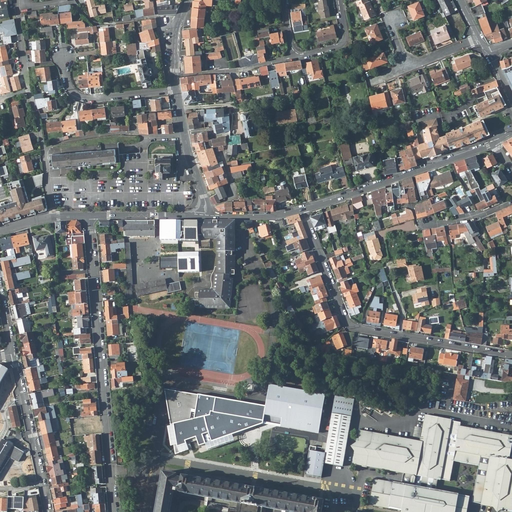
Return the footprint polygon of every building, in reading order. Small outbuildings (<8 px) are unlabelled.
[(1,2),(0,2),(0,17),(9,16),(7,6),(6,5),(12,3),(11,0),(10,0),(8,1),(1,2)] [(86,0),(91,17),(98,15),(98,14),(96,5),(95,2),(94,0),(86,0)] [(142,0),(145,2),(145,8),(154,7),(153,1),(153,0),(142,0)] [(167,1),(164,1),(157,3),(159,15),(176,14),(180,5),(171,5),(170,0),(167,1)] [(194,0),(195,1),(193,1),(193,8),(192,17),(204,18),(206,5),(212,6),(213,1),(213,0),(212,0),(194,0)] [(330,16),(328,6),(328,3),(327,0),(317,0),(319,5),(320,6),(318,8),(319,13),(321,15),(321,18),(330,16)] [(358,6),(359,5),(365,20),(375,15),(369,1),(368,1),(367,0),(360,0),(356,2),(358,6)] [(438,0),(446,16),(455,12),(455,11),(449,0),(438,0)] [(449,0),(455,11),(457,9),(452,0),(449,0)] [(409,6),(411,12),(410,12),(414,20),(425,15),(419,1),(409,6)] [(124,7),(125,11),(134,9),(132,3),(124,5),(124,7)] [(96,5),(98,14),(106,12),(105,4),(99,5),(96,5)] [(78,27),(85,27),(85,23),(82,20),(72,22),(71,12),(69,12),(68,11),(69,11),(68,5),(59,6),(57,7),(58,14),(59,24),(67,23),(67,28),(78,27)] [(155,15),(154,7),(145,8),(141,9),(143,16),(144,16),(155,15)] [(292,13),(291,13),(293,26),(302,25),(301,16),(306,15),(305,9),(292,9),(292,13)] [(50,25),(59,24),(58,14),(53,15),(53,13),(40,14),(41,23),(44,24),(47,23),(47,22),(50,22),(50,25)] [(489,22),(486,15),(483,16),(484,17),(479,19),(483,30),(487,28),(485,25),(489,23),(489,22)] [(192,17),(191,25),(192,28),(196,27),(201,27),(204,27),(204,18),(192,17)] [(0,29),(3,29),(3,28),(15,26),(13,18),(2,20),(2,23),(2,25),(0,25),(0,29)] [(494,38),(495,42),(507,38),(504,28),(499,29),(496,20),(489,22),(489,23),(492,32),(494,38)] [(157,27),(156,22),(143,25),(141,26),(142,32),(152,28),(157,27)] [(370,33),(374,42),(383,39),(377,23),(365,28),(368,34),(370,33)] [(487,28),(483,30),(485,35),(486,34),(492,32),(489,23),(485,25),(487,28)] [(330,29),(317,32),(319,42),(333,38),(333,36),(336,35),(333,25),(330,26),(330,29)] [(440,27),(441,31),(431,35),(435,44),(450,38),(445,25),(440,27)] [(99,32),(101,42),(109,41),(110,41),(108,27),(104,28),(104,31),(99,32)] [(186,38),(202,36),(201,28),(201,27),(196,27),(196,28),(182,30),(183,39),(186,38)] [(152,28),(142,32),(140,33),(141,38),(143,37),(145,42),(148,42),(156,39),(152,28)] [(270,36),(270,33),(269,28),(258,30),(259,38),(270,36)] [(410,46),(424,40),(421,31),(406,37),(410,46)] [(280,42),(280,43),(284,43),(282,32),(278,32),(270,33),(270,36),(271,44),(276,43),(280,42)] [(75,34),(76,44),(89,43),(88,34),(87,33),(75,34)] [(3,36),(4,44),(12,43),(11,35),(3,36)] [(200,54),(202,54),(202,51),(197,51),(196,45),(200,44),(200,43),(204,42),(203,36),(202,36),(186,38),(187,55),(200,54)] [(156,39),(148,42),(149,48),(151,47),(160,44),(159,38),(156,39)] [(37,50),(45,49),(46,49),(45,40),(36,41),(37,50)] [(266,52),(264,40),(260,41),(256,42),(258,53),(258,54),(260,62),(265,61),(263,52),(266,52)] [(112,41),(110,41),(109,41),(101,42),(101,49),(103,49),(103,54),(116,53),(116,47),(113,47),(112,41)] [(128,44),(126,44),(126,48),(127,55),(136,54),(137,59),(143,87),(152,86),(150,75),(152,75),(152,74),(151,68),(150,68),(148,68),(145,58),(144,49),(137,50),(136,43),(128,44)] [(0,61),(8,60),(6,49),(9,48),(8,44),(0,45),(0,61)] [(151,47),(152,53),(161,50),(160,44),(151,47)] [(35,50),(36,63),(46,62),(45,49),(37,50),(35,50)] [(217,52),(206,53),(206,60),(218,58),(222,57),(220,51),(217,52)] [(370,69),(387,62),(384,52),(383,53),(375,56),(366,59),(366,58),(360,60),(363,71),(370,68),(370,69)] [(200,54),(187,55),(187,56),(185,56),(186,73),(201,71),(200,54)] [(245,57),(238,59),(241,68),(260,62),(258,54),(253,55),(253,54),(246,56),(246,57),(245,57)] [(469,54),(454,60),(456,63),(452,65),(455,71),(473,64),(469,54)] [(500,61),(502,68),(510,66),(510,65),(511,64),(511,63),(511,62),(510,58),(500,61)] [(12,59),(8,60),(0,61),(0,70),(2,77),(13,74),(11,64),(13,63),(12,59)] [(285,62),(286,71),(302,68),(301,65),(300,60),(285,62)] [(318,60),(305,63),(305,64),(301,65),(302,68),(304,74),(312,72),(313,79),(324,76),(322,70),(320,71),(318,60)] [(279,76),(287,75),(286,71),(285,62),(275,64),(276,70),(277,76),(279,75),(279,76)] [(510,66),(502,68),(504,73),(510,71),(511,74),(511,64),(510,65),(510,66)] [(268,71),(267,65),(259,67),(261,75),(269,73),(268,71)] [(42,82),(47,81),(51,80),(49,67),(36,69),(37,75),(41,74),(42,82)] [(434,70),(429,72),(434,84),(440,81),(440,83),(450,79),(445,67),(435,71),(434,70)] [(268,71),(269,73),(272,88),(280,86),(279,83),(278,77),(277,76),(276,70),(268,71)] [(88,72),(89,76),(90,87),(100,85),(103,85),(102,71),(94,72),(93,71),(88,72)] [(78,75),(79,88),(90,87),(89,76),(88,72),(85,72),(85,75),(78,75)] [(203,75),(180,77),(181,84),(188,83),(188,84),(191,83),(191,82),(198,81),(205,80),(205,84),(207,84),(210,83),(212,83),(211,74),(203,75)] [(215,74),(211,74),(212,83),(210,83),(210,88),(200,89),(199,85),(205,84),(205,80),(198,81),(191,82),(191,83),(188,84),(188,83),(181,84),(182,91),(194,89),(199,89),(200,92),(200,93),(217,93),(216,88),(216,84),(215,80),(215,74)] [(227,80),(215,80),(216,84),(216,88),(217,93),(220,93),(222,92),(229,92),(231,92),(235,92),(235,90),(233,80),(231,76),(226,76),(226,74),(225,74),(227,78),(227,80)] [(422,74),(407,80),(412,93),(423,89),(424,92),(429,91),(422,74)] [(255,76),(239,79),(241,89),(261,85),(259,76),(256,77),(255,76)] [(57,79),(51,80),(47,81),(48,85),(44,85),(45,91),(49,90),(49,93),(55,93),(55,89),(58,89),(57,79)] [(241,89),(239,79),(233,80),(235,90),(240,89),(241,89)] [(12,82),(14,91),(21,89),(19,80),(12,82)] [(498,86),(496,80),(471,90),(473,95),(485,91),(497,87),(498,86)] [(469,91),(468,86),(464,88),(460,89),(459,90),(452,92),(454,98),(469,91)] [(504,106),(502,102),(504,101),(497,87),(485,91),(488,99),(474,105),(476,110),(478,109),(481,116),(504,106)] [(402,88),(391,91),(394,104),(405,101),(402,88)] [(195,93),(194,89),(182,91),(184,100),(188,99),(189,102),(197,101),(195,93)] [(237,105),(243,104),(240,89),(235,90),(235,92),(236,93),(237,105)] [(223,101),(230,100),(229,92),(222,92),(222,97),(223,101)] [(384,92),(369,96),(373,110),(388,106),(387,105),(391,104),(388,92),(385,93),(384,92)] [(50,100),(49,97),(43,98),(35,99),(35,103),(38,109),(44,107),(48,106),(49,110),(57,109),(56,99),(50,100)] [(150,99),(152,110),(161,109),(159,98),(150,99)] [(145,100),(137,101),(137,99),(132,100),(133,107),(146,106),(145,100)] [(12,120),(15,129),(24,126),(21,117),(23,116),(25,116),(23,108),(19,109),(18,105),(21,104),(20,101),(11,103),(15,119),(12,120)] [(373,113),(392,108),(391,104),(387,105),(388,106),(373,110),(373,113)] [(112,107),(113,116),(125,115),(129,115),(128,105),(124,106),(112,107)] [(105,108),(92,109),(93,119),(95,130),(95,134),(99,134),(98,123),(96,123),(95,118),(97,118),(98,120),(106,119),(105,108)] [(224,108),(216,109),(216,117),(218,117),(222,116),(224,116),(224,114),(227,114),(227,113),(226,113),(224,113),(224,111),(226,111),(225,108),(224,108)] [(81,121),(93,119),(92,109),(79,111),(81,121)] [(207,109),(207,117),(212,117),(216,117),(216,109),(207,109)] [(277,122),(278,121),(278,124),(297,120),(295,109),(276,112),(277,117),(276,117),(275,118),(275,119),(275,120),(275,121),(276,121),(277,121),(277,122)] [(192,112),(191,110),(186,111),(188,124),(199,122),(197,115),(199,115),(199,112),(197,112),(192,112)] [(243,120),(246,137),(255,135),(251,118),(250,115),(249,115),(248,112),(242,113),(243,116),(244,120),(243,120)] [(156,119),(155,113),(150,113),(150,114),(147,114),(148,122),(149,126),(157,125),(156,119)] [(138,123),(139,123),(148,122),(147,114),(144,114),(139,114),(137,115),(138,123)] [(503,129),(508,126),(508,125),(502,115),(495,118),(503,129)] [(488,121),(496,133),(503,129),(495,118),(495,117),(488,121)] [(75,119),(61,121),(62,130),(63,132),(76,130),(75,119)] [(436,119),(421,122),(426,142),(419,145),(419,146),(416,147),(411,148),(415,160),(429,154),(430,156),(444,151),(443,149),(450,146),(448,142),(447,135),(439,137),(436,126),(438,125),(436,119)] [(464,127),(446,133),(447,135),(448,142),(450,146),(456,144),(456,147),(471,142),(470,140),(475,138),(476,139),(489,134),(483,120),(481,121),(480,120),(464,127)] [(47,132),(62,130),(61,121),(57,122),(50,122),(46,123),(47,132)] [(188,124),(189,130),(202,128),(201,124),(204,123),(204,122),(204,121),(203,121),(199,122),(188,124)] [(149,129),(155,129),(156,131),(158,130),(157,128),(157,125),(149,126),(148,122),(139,123),(139,128),(148,128),(149,129)] [(217,133),(225,131),(223,122),(219,123),(215,124),(217,133)] [(160,128),(157,128),(158,130),(158,134),(174,133),(173,123),(165,124),(164,125),(159,125),(160,128)] [(192,143),(198,142),(199,142),(205,141),(208,140),(207,132),(206,131),(191,134),(190,134),(192,143)] [(19,137),(23,152),(33,149),(29,134),(19,137)] [(240,135),(231,136),(229,136),(229,145),(241,143),(240,135)] [(225,137),(212,139),(213,147),(218,146),(223,145),(226,144),(226,137),(225,137)] [(511,144),(507,140),(503,142),(503,144),(511,155),(511,144)] [(195,145),(197,151),(206,149),(205,141),(199,142),(198,142),(192,143),(193,146),(195,145)] [(348,142),(340,144),(341,149),(343,159),(345,165),(353,163),(353,164),(354,164),(352,157),(348,142)] [(52,154),(53,168),(83,166),(120,162),(119,160),(118,143),(83,146),(84,152),(52,154)] [(241,143),(229,145),(228,154),(237,154),(237,150),(249,149),(248,143),(241,143)] [(407,146),(406,144),(404,145),(406,150),(409,157),(408,157),(411,167),(417,165),(415,160),(411,148),(410,145),(407,146)] [(197,151),(199,157),(214,153),(213,147),(206,149),(197,151)] [(401,169),(405,168),(405,169),(411,167),(408,157),(409,157),(406,150),(399,152),(402,157),(397,158),(398,163),(400,171),(401,171),(401,169)] [(199,157),(201,162),(215,157),(214,153),(199,157)] [(372,153),(353,156),(357,170),(374,166),(372,153)] [(29,154),(21,157),(22,163),(18,164),(21,173),(34,169),(31,159),(30,160),(29,154)] [(497,162),(492,154),(483,159),(487,167),(497,162)] [(477,159),(475,155),(470,157),(465,159),(469,169),(470,169),(479,166),(477,159)] [(218,163),(215,157),(201,162),(202,166),(207,165),(211,165),(211,166),(218,163)] [(156,158),(155,165),(156,166),(156,172),(155,172),(155,179),(156,180),(159,180),(160,179),(162,179),(167,179),(167,171),(171,172),(171,165),(171,158),(156,158)] [(470,169),(469,169),(465,159),(454,163),(458,173),(464,170),(471,190),(479,187),(479,186),(478,186),(472,173),(470,169)] [(13,179),(8,160),(6,161),(5,161),(6,165),(8,174),(10,179),(13,179)] [(202,166),(204,172),(223,165),(222,161),(218,163),(211,166),(211,165),(207,165),(202,166)] [(396,162),(384,164),(385,168),(386,174),(397,172),(396,162)] [(243,170),(252,168),(251,163),(238,165),(230,167),(232,172),(241,171),(243,170)] [(8,174),(6,165),(0,167),(0,174),(0,175),(1,176),(8,174)] [(207,179),(218,175),(224,173),(223,169),(224,168),(224,167),(223,165),(204,172),(207,179)] [(335,179),(346,176),(343,166),(342,166),(332,169),(331,165),(319,169),(320,172),(315,173),(318,183),(335,178),(335,179)] [(507,180),(500,169),(492,174),(499,185),(507,180)] [(434,188),(454,181),(450,170),(442,173),(430,178),(431,179),(427,189),(427,190),(434,187),(434,188)] [(481,176),(478,170),(472,173),(478,186),(479,186),(484,184),(491,180),(487,173),(481,176)] [(428,172),(415,176),(419,191),(421,199),(429,197),(426,190),(427,190),(427,189),(431,179),(430,178),(428,172)] [(221,180),(226,178),(224,173),(218,175),(207,179),(209,185),(221,181),(221,180)] [(304,187),(308,186),(306,174),(293,177),(296,188),(304,186),(304,187)] [(262,180),(261,176),(247,178),(248,184),(262,182),(262,180)] [(414,186),(412,177),(403,180),(403,184),(399,185),(400,187),(400,189),(407,188),(414,186)] [(225,183),(228,182),(226,178),(221,180),(221,181),(209,185),(211,189),(214,188),(225,183)] [(28,198),(22,179),(8,183),(13,199),(0,203),(0,211),(1,213),(5,212),(7,211),(8,215),(9,215),(9,217),(2,219),(4,223),(11,221),(10,218),(14,217),(15,220),(20,218),(22,217),(21,215),(28,213),(29,215),(37,213),(36,210),(39,209),(40,212),(47,209),(47,207),(45,202),(44,203),(42,196),(42,195),(32,198),(33,201),(29,202),(28,198)] [(275,191),(276,199),(276,203),(285,200),(291,198),(288,187),(287,187),(285,182),(284,181),(281,182),(280,184),(282,189),(275,191)] [(226,188),(227,187),(225,183),(214,188),(217,194),(210,197),(211,199),(213,204),(224,200),(225,200),(225,199),(225,197),(227,196),(225,191),(224,189),(226,188)] [(388,206),(394,205),(394,203),(392,188),(392,186),(386,188),(388,204),(388,206)] [(409,202),(416,201),(414,186),(407,188),(409,202)] [(386,188),(385,187),(371,191),(374,204),(381,207),(382,204),(388,204),(386,188)] [(401,203),(400,189),(400,187),(392,188),(394,203),(401,203)] [(478,210),(488,205),(481,190),(479,187),(471,190),(466,192),(469,198),(473,195),(472,192),(473,192),(476,191),(481,202),(475,205),(478,210)] [(486,188),(481,190),(488,205),(497,200),(495,195),(491,197),(491,195),(488,196),(486,192),(488,191),(486,187),(486,188)] [(400,189),(401,203),(409,202),(407,188),(400,189)] [(452,194),(448,197),(455,207),(459,214),(464,213),(452,194)] [(361,201),(363,200),(361,195),(352,198),(353,204),(361,201)] [(267,196),(267,198),(266,198),(266,209),(271,208),(271,210),(276,210),(276,208),(276,203),(276,199),(272,200),(272,196),(267,196)] [(430,198),(430,199),(435,212),(447,207),(443,200),(434,204),(432,197),(430,198)] [(260,211),(265,211),(265,200),(262,200),(262,199),(253,198),(253,204),(252,205),(252,208),(254,208),(257,208),(257,205),(260,205),(260,211)] [(243,199),(240,199),(240,202),(232,202),(233,211),(247,211),(246,206),(245,200),(244,199),(243,199)] [(430,199),(423,202),(427,215),(435,212),(430,199)] [(361,201),(353,204),(353,205),(353,210),(363,206),(361,201)] [(220,211),(225,211),(225,202),(216,206),(216,207),(220,211)] [(417,218),(427,215),(423,202),(415,205),(415,206),(417,218)] [(377,218),(382,217),(382,214),(381,208),(381,207),(374,204),(377,218)] [(340,207),(330,210),(333,220),(343,218),(344,220),(351,218),(350,215),(354,214),(353,210),(353,205),(348,206),(348,205),(343,206),(342,208),(340,208),(340,207)] [(511,205),(496,212),(499,221),(501,229),(505,227),(507,227),(503,217),(511,212),(511,205)] [(394,225),(414,218),(412,212),(411,210),(407,208),(405,208),(406,214),(400,215),(401,216),(397,217),(392,219),(394,225)] [(330,210),(325,212),(329,226),(327,227),(329,233),(336,231),(336,229),(335,225),(334,225),(330,210)] [(0,223),(4,223),(2,219),(9,217),(9,215),(8,215),(7,211),(5,212),(1,213),(0,211),(0,223)] [(324,224),(326,224),(323,213),(310,216),(314,227),(318,226),(319,229),(325,227),(324,224)] [(287,243),(288,246),(305,239),(308,238),(298,214),(283,219),(285,226),(290,225),(292,231),(297,229),(299,236),(286,241),(287,243)] [(67,234),(81,233),(81,231),(81,224),(77,221),(66,222),(66,223),(67,233),(67,234)] [(100,221),(100,227),(113,227),(113,224),(119,224),(119,230),(117,230),(117,232),(123,232),(123,221),(100,221)] [(123,232),(124,237),(155,237),(154,221),(123,221),(123,232)] [(161,221),(161,234),(161,241),(165,240),(166,247),(174,247),(174,249),(178,248),(178,242),(178,237),(177,233),(167,234),(163,234),(163,232),(167,232),(167,230),(167,222),(167,221),(161,221)] [(167,222),(167,230),(177,230),(177,227),(177,221),(167,222)] [(198,227),(198,236),(202,236),(206,236),(206,239),(217,239),(217,267),(215,267),(215,274),(216,274),(217,274),(221,275),(220,282),(215,284),(214,291),(199,291),(199,293),(195,293),(195,306),(199,306),(199,308),(226,308),(226,303),(230,304),(233,278),(228,278),(229,275),(235,275),(235,271),(235,256),(232,256),(232,252),(232,248),(235,248),(234,230),(234,225),(231,225),(231,226),(221,226),(221,221),(206,221),(206,227),(202,227),(202,224),(198,224),(198,227)] [(248,229),(250,233),(254,232),(252,228),(253,228),(252,221),(244,221),(248,229)] [(502,231),(501,229),(499,221),(486,227),(490,236),(502,231)] [(477,236),(476,235),(479,233),(477,230),(479,229),(477,225),(475,226),(473,222),(465,223),(475,241),(477,245),(482,250),(484,250),(484,257),(487,257),(487,249),(485,249),(477,236)] [(56,223),(56,233),(67,233),(66,223),(56,223)] [(450,235),(451,239),(455,238),(456,237),(456,234),(460,234),(460,232),(464,232),(470,244),(475,241),(465,223),(448,225),(449,235),(450,235)] [(259,228),(261,238),(265,237),(272,235),(269,225),(259,228)] [(422,230),(427,253),(432,252),(433,252),(432,248),(437,248),(436,241),(444,240),(445,244),(448,244),(444,226),(422,230)] [(177,233),(178,237),(178,242),(186,242),(186,237),(193,237),(193,241),(198,242),(198,236),(198,227),(177,227),(177,230),(177,233)] [(19,247),(29,245),(27,234),(11,237),(14,248),(15,254),(20,252),(19,247)] [(382,256),(381,251),(380,251),(379,248),(381,248),(378,238),(376,238),(375,234),(367,237),(368,241),(367,241),(371,254),(372,254),(374,258),(375,259),(381,257),(382,256)] [(33,237),(36,251),(45,249),(47,258),(54,256),(49,235),(40,238),(40,235),(33,237)] [(100,236),(101,245),(123,243),(123,241),(112,241),(112,236),(111,236),(111,235),(109,235),(100,236)] [(0,240),(3,250),(7,250),(8,256),(0,258),(1,263),(16,259),(15,254),(14,248),(11,237),(0,240)] [(299,248),(300,252),(309,249),(305,239),(288,246),(285,247),(287,252),(295,249),(295,250),(299,248)] [(101,245),(102,262),(112,262),(111,252),(115,251),(114,247),(116,247),(116,246),(117,246),(117,247),(124,246),(124,244),(124,243),(123,243),(101,245)] [(126,271),(127,285),(131,285),(133,285),(129,243),(124,244),(124,246),(126,264),(126,269),(126,271)] [(71,255),(71,258),(72,258),(84,257),(83,257),(82,244),(72,245),(73,255),(71,255)] [(303,259),(306,266),(315,262),(313,257),(312,257),(311,256),(310,257),(308,252),(302,254),(303,259)] [(260,256),(263,262),(270,259),(267,254),(260,256)] [(335,257),(335,256),(329,259),(333,269),(352,262),(351,259),(350,258),(349,259),(349,258),(342,261),(342,260),(341,260),(339,255),(335,257)] [(72,258),(73,269),(83,269),(83,263),(84,263),(84,257),(72,258)] [(178,257),(159,257),(160,269),(178,268),(178,257)] [(405,258),(396,259),(398,267),(405,265),(406,264),(405,258)] [(1,263),(4,276),(5,276),(7,276),(12,275),(10,265),(17,264),(16,259),(1,263)] [(353,264),(352,262),(333,269),(338,279),(338,281),(347,278),(346,276),(346,274),(350,273),(347,267),(353,264)] [(298,270),(300,273),(305,271),(306,270),(306,271),(308,275),(318,271),(315,263),(306,266),(302,268),(298,270)] [(406,264),(405,265),(407,267),(409,275),(410,275),(409,267),(416,265),(416,264),(408,265),(406,264)] [(418,265),(416,265),(409,267),(410,275),(412,281),(417,280),(417,281),(424,279),(421,266),(419,266),(418,265)] [(266,268),(273,280),(275,279),(269,267),(266,268)] [(103,271),(104,282),(115,281),(114,272),(114,271),(114,270),(103,271)] [(4,276),(8,291),(15,289),(14,285),(17,284),(16,281),(31,278),(29,271),(12,275),(7,276),(5,276),(4,276)] [(38,276),(40,285),(49,283),(51,282),(50,278),(44,280),(43,275),(38,276)] [(305,289),(306,292),(310,290),(313,289),(313,288),(324,284),(320,275),(307,281),(308,283),(310,282),(312,286),(310,287),(305,289)] [(354,284),(352,278),(341,282),(342,286),(341,287),(343,292),(345,292),(346,296),(356,292),(359,291),(356,283),(354,284)] [(135,285),(138,296),(167,290),(168,293),(182,290),(179,282),(166,285),(165,279),(155,281),(156,283),(145,285),(145,283),(135,285)] [(75,281),(76,292),(87,291),(86,280),(75,281)] [(328,296),(324,285),(315,288),(313,289),(310,290),(313,295),(317,294),(319,299),(314,301),(316,306),(319,304),(326,302),(327,301),(326,297),(328,296)] [(8,292),(11,305),(18,303),(17,298),(16,294),(22,293),(27,292),(26,288),(15,290),(8,292)] [(416,290),(417,294),(412,295),(414,304),(421,303),(422,307),(429,305),(426,288),(416,290)] [(371,291),(369,290),(364,301),(367,303),(372,292),(371,291)] [(69,294),(70,305),(77,304),(77,305),(88,304),(87,292),(76,293),(76,292),(69,292),(69,294)] [(356,292),(346,296),(350,308),(361,304),(356,292)] [(366,321),(378,323),(380,312),(377,311),(377,308),(383,309),(383,303),(379,303),(380,297),(375,296),(370,306),(374,307),(373,311),(368,310),(366,321)] [(440,305),(440,304),(440,298),(431,299),(432,308),(440,305)] [(466,307),(464,300),(457,302),(459,306),(459,309),(466,307)] [(105,308),(107,321),(120,320),(121,319),(130,319),(129,311),(128,306),(123,306),(124,315),(118,315),(117,316),(114,317),(113,308),(115,308),(114,303),(112,303),(112,301),(105,302),(106,308),(105,308)] [(318,313),(318,314),(329,310),(326,302),(319,304),(316,306),(315,306),(318,313)] [(13,306),(16,319),(24,318),(23,316),(27,315),(24,304),(23,304),(13,306)] [(73,305),(73,310),(74,317),(77,317),(83,316),(83,315),(88,314),(88,304),(77,305),(73,305)] [(318,315),(321,322),(323,321),(332,317),(329,310),(318,314),(318,315)] [(398,315),(385,313),(383,324),(396,326),(398,315)] [(419,320),(417,331),(430,333),(431,327),(430,326),(431,324),(438,323),(438,317),(429,318),(430,321),(428,321),(425,321),(426,315),(421,314),(421,317),(420,317),(419,320)] [(74,329),(74,335),(75,335),(86,334),(86,332),(89,332),(88,321),(89,321),(89,316),(83,316),(77,317),(78,329),(74,329)] [(336,316),(332,317),(323,321),(321,322),(317,323),(311,326),(313,331),(320,328),(322,334),(327,332),(328,334),(333,332),(332,330),(340,327),(336,316)] [(18,324),(20,335),(31,332),(28,318),(17,320),(18,324)] [(107,321),(108,336),(119,335),(118,324),(120,324),(120,320),(107,321)] [(295,322),(301,329),(305,328),(299,320),(295,322)] [(403,321),(403,329),(416,331),(417,323),(403,320),(403,321)] [(511,329),(509,329),(509,325),(501,325),(501,334),(511,334),(511,329)] [(23,340),(25,346),(35,343),(33,332),(31,332),(20,335),(21,340),(23,340)] [(466,333),(461,332),(460,335),(454,334),(449,333),(448,339),(465,342),(466,336),(465,336),(466,333)] [(332,338),(336,347),(337,347),(338,349),(347,345),(342,333),(333,337),(332,338)] [(465,342),(480,345),(483,334),(478,333),(477,335),(467,333),(466,336),(465,342)] [(75,335),(75,339),(80,339),(81,344),(91,343),(90,334),(86,334),(75,335)] [(493,343),(502,345),(503,339),(508,339),(508,340),(511,339),(511,334),(501,334),(496,334),(496,338),(494,338),(493,343)] [(354,340),(352,346),(357,347),(357,346),(369,348),(367,359),(374,360),(375,355),(373,354),(371,351),(373,342),(373,340),(358,337),(358,340),(354,340)] [(373,354),(376,351),(381,352),(382,349),(386,350),(387,341),(378,339),(377,342),(373,342),(371,351),(373,354)] [(390,342),(388,353),(395,354),(395,355),(399,356),(401,348),(397,347),(398,340),(392,339),(392,343),(390,342)] [(322,351),(330,343),(328,341),(323,346),(320,349),(322,351)] [(24,352),(25,356),(37,354),(35,343),(25,346),(26,351),(24,352)] [(109,345),(110,356),(110,358),(120,358),(120,355),(119,344),(109,345)] [(79,355),(79,360),(82,359),(92,359),(92,348),(80,349),(80,347),(80,346),(73,347),(74,354),(79,354),(79,355)] [(411,348),(409,358),(414,359),(422,360),(424,350),(411,348)] [(440,354),(439,363),(454,366),(453,373),(457,374),(458,365),(459,362),(457,362),(458,355),(445,353),(445,354),(440,354)] [(458,365),(457,374),(458,374),(464,375),(470,376),(471,371),(474,354),(470,353),(468,365),(469,365),(468,371),(462,370),(463,366),(458,365)] [(23,357),(25,368),(31,367),(29,360),(38,358),(37,354),(25,356),(23,357)] [(83,361),(84,370),(85,373),(94,373),(93,369),(92,359),(82,359),(82,361),(83,361)] [(505,362),(501,381),(506,382),(507,378),(510,379),(511,375),(511,370),(508,369),(509,365),(511,365),(511,360),(505,359),(505,362)] [(489,374),(488,379),(501,381),(505,362),(502,361),(500,375),(492,374),(495,360),(492,360),(490,371),(489,374)] [(112,366),(113,379),(128,377),(127,370),(125,370),(125,363),(117,364),(117,365),(112,366)] [(25,370),(28,382),(39,379),(36,369),(36,368),(25,370)] [(471,371),(470,376),(488,379),(489,374),(471,371)] [(458,374),(453,399),(465,401),(469,381),(463,380),(464,375),(458,374)] [(28,382),(30,392),(41,390),(40,384),(42,384),(42,383),(47,382),(46,377),(41,379),(39,379),(28,382)] [(112,379),(112,388),(118,387),(118,383),(123,382),(133,381),(133,380),(133,377),(128,377),(113,379),(112,379)] [(266,406),(263,421),(319,431),(325,395),(270,385),(266,406)] [(266,406),(164,388),(170,425),(175,454),(188,449),(185,440),(196,437),(199,445),(263,423),(263,421),(266,406)] [(31,394),(34,410),(45,407),(43,398),(54,395),(53,389),(41,392),(31,394)] [(354,399),(335,396),(332,413),(351,416),(354,399)] [(81,413),(81,417),(89,416),(93,416),(97,416),(96,403),(91,404),(91,399),(83,400),(84,404),(84,412),(81,413)] [(8,408),(12,428),(21,426),(16,406),(8,408)] [(34,410),(36,416),(38,416),(40,422),(50,420),(48,411),(47,411),(46,407),(45,408),(34,410)] [(351,416),(332,413),(325,453),(309,450),(305,475),(321,478),(324,463),(342,466),(351,416)] [(77,421),(77,422),(84,422),(84,419),(85,419),(86,431),(99,430),(98,419),(93,420),(93,416),(89,416),(89,417),(84,417),(77,418),(77,421)] [(359,431),(353,463),(403,472),(401,484),(377,480),(374,482),(371,502),(372,505),(402,510),(402,511),(411,511),(412,511),(465,511),(469,497),(435,491),(438,479),(450,481),(454,461),(479,465),(472,502),(511,509),(511,460),(508,460),(508,458),(509,454),(511,438),(511,436),(509,436),(509,433),(503,432),(502,435),(460,427),(461,422),(426,416),(421,442),(359,431)] [(40,422),(43,435),(53,433),(50,420),(40,422)] [(263,421),(263,423),(318,433),(319,431),(263,421)] [(416,426),(414,436),(421,438),(422,433),(421,432),(422,427),(416,426)] [(43,435),(46,449),(56,447),(55,441),(53,433),(43,435)] [(93,438),(94,451),(100,451),(99,435),(93,435),(92,434),(86,434),(86,439),(93,438)] [(3,440),(0,444),(0,473),(11,457),(19,462),(24,452),(13,446),(7,442),(3,440)] [(46,449),(49,462),(59,460),(59,456),(56,447),(46,449)] [(90,451),(91,465),(102,464),(100,451),(94,451),(90,451)] [(50,472),(51,478),(67,475),(66,470),(65,470),(63,463),(62,463),(61,460),(59,460),(49,462),(50,466),(48,466),(47,466),(48,472),(50,472)] [(92,468),(93,473),(95,472),(96,484),(103,484),(103,478),(102,467),(95,467),(92,468)] [(163,473),(155,511),(169,511),(174,489),(177,489),(177,491),(179,492),(179,493),(238,503),(237,510),(229,509),(228,511),(260,511),(262,507),(290,511),(322,511),(324,501),(182,476),(182,479),(176,478),(176,475),(163,473)] [(51,478),(53,489),(69,486),(68,483),(66,483),(63,484),(62,480),(65,480),(68,479),(67,475),(51,478)] [(52,489),(53,498),(62,497),(61,492),(67,491),(67,490),(69,489),(69,486),(53,489),(52,489)] [(93,495),(94,505),(105,504),(104,494),(102,494),(101,492),(101,488),(90,489),(91,495),(93,495)] [(39,511),(36,494),(30,496),(30,497),(24,497),(23,509),(23,511),(33,511),(32,511),(39,511)] [(24,497),(8,497),(8,500),(7,508),(7,509),(23,509),(24,497)] [(54,500),(56,510),(60,509),(60,508),(62,508),(67,507),(66,503),(68,503),(67,497),(54,500)]
